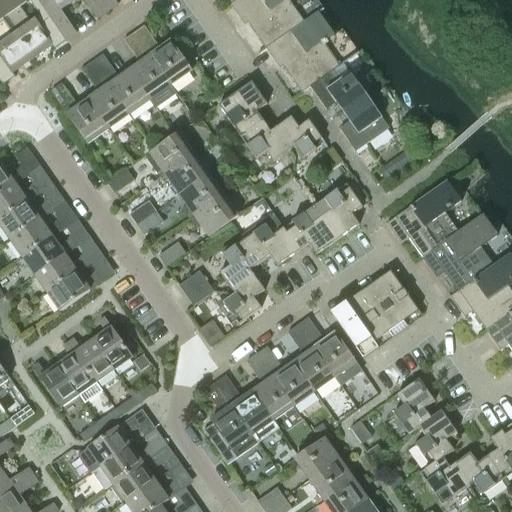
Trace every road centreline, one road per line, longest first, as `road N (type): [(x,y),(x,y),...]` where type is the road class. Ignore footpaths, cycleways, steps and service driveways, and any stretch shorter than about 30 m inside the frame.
road 1 (residential): [(196,369),(136,266),(24,109)]
road 2 (residential): [(196,369),(391,251),(441,313)]
road 3 (residential): [(24,109),(32,87),(157,0)]
road 4 (residential): [(234,511),(180,435),(182,386),(196,369)]
